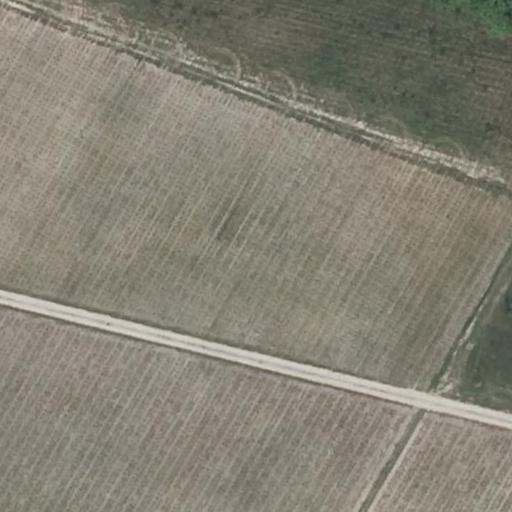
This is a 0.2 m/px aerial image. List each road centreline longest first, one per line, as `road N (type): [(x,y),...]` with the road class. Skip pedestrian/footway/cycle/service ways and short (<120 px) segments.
road 1 (track): [(9,0),(511,188)]
road 2 (track): [(511,256),(428,400)]
road 3 (track): [(363,511),(428,400)]
